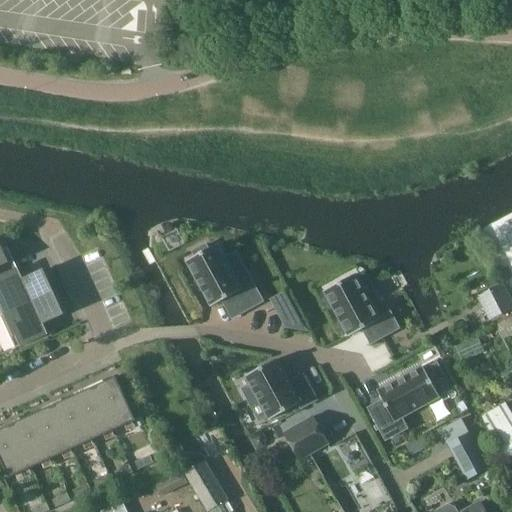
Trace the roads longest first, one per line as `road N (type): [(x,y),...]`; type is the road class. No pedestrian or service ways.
road 1 (unclassified): [(0,68),(152,82),(344,35),(511,30)]
road 2 (residential): [(111,342),(197,331),(358,362)]
road 3 (residential): [(0,395),(111,342)]
road 4 (residential): [(111,342),(58,233)]
